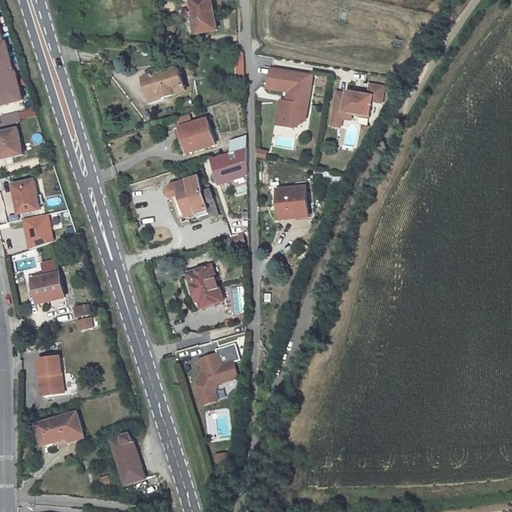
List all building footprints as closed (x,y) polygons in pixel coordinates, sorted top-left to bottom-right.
[(218,30),(212,0),(187,0),(185,0),(181,0),(183,6),(184,9),(186,19),(195,17),(198,34),(218,30)] [(7,43),(0,44),(0,102),(1,106),(23,100),(16,71),(15,71),(7,43)] [(309,106),(312,85),(302,83),(303,73),(272,67),(269,88),(289,92),(288,102),(282,101),(278,125),(298,128),(302,105),(309,106)] [(187,91),(179,69),(146,79),(152,99),(163,95),(164,98),(187,91)] [(312,85),(314,74),(303,73),(302,83),(312,85)] [(383,103),(386,87),(371,85),(370,95),(365,95),(357,93),(348,92),(348,94),(338,92),(335,112),(354,116),(355,113),(371,116),(373,101),(383,103)] [(306,122),(309,106),(302,105),(298,128),(306,122)] [(37,115),(35,108),(19,112),(21,119),(37,115)] [(21,119),(19,112),(10,114),(13,124),(21,121),(21,119)] [(354,116),(335,112),(334,116),(340,117),(339,127),(342,127),(343,119),(354,121),(354,116)] [(0,126),(13,124),(10,114),(0,116),(0,126)] [(193,124),(190,116),(180,120),(183,128),(193,124)] [(43,131),(39,117),(32,119),(36,133),(43,131)] [(217,145),(209,119),(193,124),(183,128),(181,128),(189,153),(217,145)] [(24,154),(18,129),(0,133),(0,144),(1,148),(4,148),(6,158),(24,154)] [(45,139),(43,131),(36,133),(39,142),(45,139)] [(248,136),(232,141),(232,153),(248,148),(248,136)] [(232,153),(212,159),(220,184),(242,177),(248,175),(248,148),(232,153)] [(27,171),(25,164),(13,168),(14,174),(27,171)] [(341,178),(341,174),(325,171),(323,182),(339,185),(341,178)] [(220,217),(212,192),(205,194),(203,189),(200,177),(173,186),(170,188),(170,192),(171,196),(173,197),(181,226),(191,222),(190,220),(189,216),(199,213),(200,217),(210,214),(220,217)] [(38,196),(35,181),(14,185),(17,199),(20,198),(23,213),(41,209),(40,204),(38,196)] [(310,217),(307,187),(279,190),(282,219),(310,217)] [(30,246),(27,236),(8,242),(11,252),(30,246)] [(213,266),(189,274),(193,285),(198,302),(201,301),(203,308),(225,301),(213,266)] [(66,297),(61,273),(42,278),(41,274),(37,275),(38,279),(34,280),(39,301),(48,298),(49,302),(66,297)] [(198,302),(193,285),(189,286),(196,311),(203,308),(201,301),(198,302)] [(92,314),(90,305),(75,308),(77,317),(92,314)] [(198,386),(204,406),(220,401),(217,391),(220,384),(240,377),(235,362),(223,366),(219,354),(201,359),(205,372),(198,386)] [(66,393),(61,356),(40,359),(43,378),(44,377),(47,396),(66,393)] [(86,437),(78,413),(38,425),(44,446),(47,445),(48,449),(84,438),(86,437)] [(148,479),(133,435),(114,441),(128,486),(148,479)] [(232,463),(231,454),(218,455),(219,464),(232,463)] [(113,490),(109,476),(102,479),(107,492),(113,490)]
